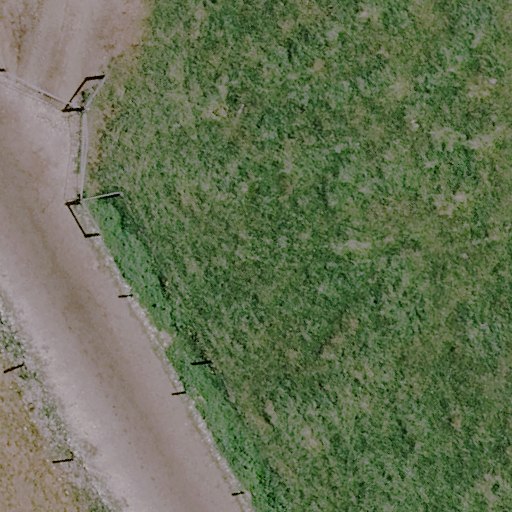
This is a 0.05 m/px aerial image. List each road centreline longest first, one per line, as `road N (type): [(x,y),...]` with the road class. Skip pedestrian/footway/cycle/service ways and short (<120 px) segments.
road 1 (track): [(0,162),(189,511)]
road 2 (track): [(4,169),(61,57),(62,0)]
